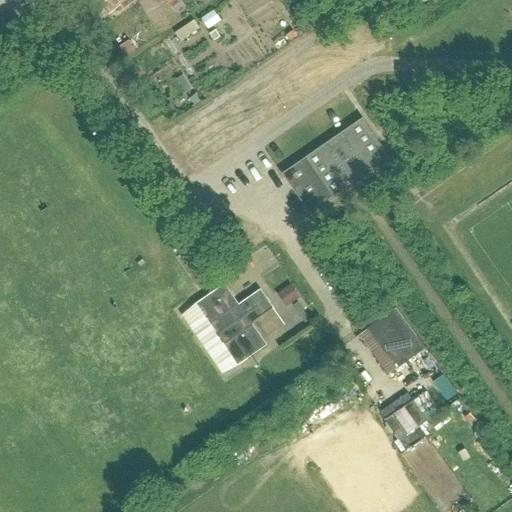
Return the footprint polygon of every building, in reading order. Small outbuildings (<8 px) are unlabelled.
[(173,36),(192,21),(186,13),(166,27),(173,36)] [(310,214),(331,200),(390,159),(363,120),(283,176),(310,214)] [(280,299),(293,291),(285,278),(272,287),(280,299)] [(240,306),(226,285),(197,305),(239,367),(268,347),(254,326),(276,311),(262,291),(240,306)] [(395,370),(424,349),(395,309),(366,330),(395,370)] [(423,436),(412,420),(433,406),(419,384),(406,393),(402,388),(373,407),(400,450),(423,436)]
